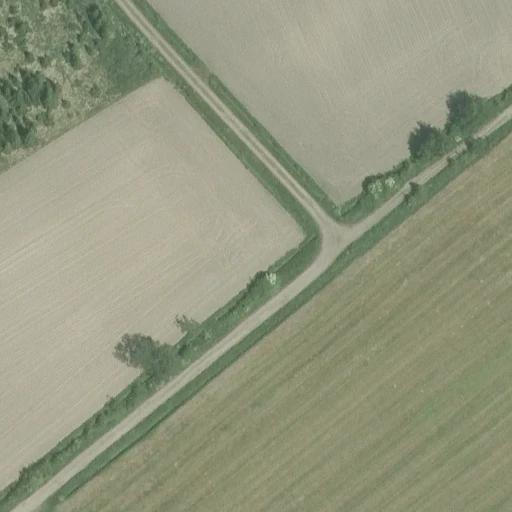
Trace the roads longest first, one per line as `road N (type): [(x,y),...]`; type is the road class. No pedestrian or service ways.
road 1 (track): [(340,245),(27,511)]
road 2 (track): [(121,0),(340,245)]
road 3 (track): [(340,245),(511,112)]
